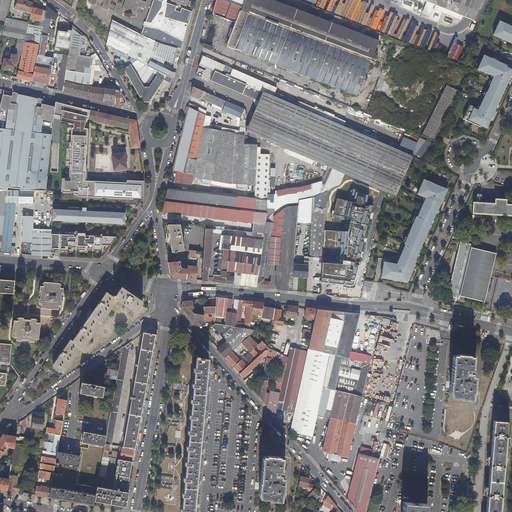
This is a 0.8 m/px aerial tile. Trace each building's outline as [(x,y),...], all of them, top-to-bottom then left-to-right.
[(32,8),(34,3),(25,0),(18,0),(15,8),(31,14),(32,8)] [(97,0),(99,0),(104,1),(102,7),(108,9),(111,0),(125,0),(123,8),(136,13),(138,6),(145,8),(147,2),(140,0),(89,0),(89,3),(96,5),(97,0)] [(160,0),(153,0),(141,35),(156,42),(176,48),(179,49),(182,50),(192,11),(182,8),(181,12),(175,10),(176,6),(160,0)] [(367,71),(372,61),(242,10),(243,7),(236,5),(223,0),(218,0),(213,13),(237,22),(234,29),(231,29),(230,34),(233,35),(230,44),(229,44),(228,46),(358,96),(365,78),(367,71)] [(379,41),(272,0),(245,0),(244,4),(243,7),(242,10),(372,61),(373,57),(379,42),(379,41)] [(474,21),(482,0),(422,0),(427,2),(435,5),(463,16),(474,21)] [(482,0),(474,21),(478,22),(479,23),(490,0),(482,0)] [(430,17),(433,8),(435,5),(427,2),(422,14),(430,17)] [(461,20),(463,16),(435,5),(433,8),(461,20)] [(47,7),(47,8),(46,11),(44,22),(41,39),(40,45),(39,55),(44,56),(44,54),(45,52),(45,50),(47,37),(49,30),(51,18),(52,10),(47,7)] [(31,14),(30,19),(44,22),(46,11),(44,11),(43,10),(32,8),(31,14)] [(29,23),(7,18),(5,26),(27,31),(29,24),(29,23)] [(30,19),(29,23),(29,24),(35,25),(33,35),(35,37),(41,39),(44,22),(30,19)] [(112,20),(107,44),(107,46),(109,51),(111,47),(121,52),(121,60),(116,62),(121,70),(123,69),(130,64),(136,60),(172,78),(173,72),(169,70),(169,71),(155,63),(156,61),(163,64),(165,60),(152,54),(156,42),(141,35),(112,20)] [(511,28),(511,27),(511,26),(499,21),(493,35),(511,44),(511,28)] [(29,24),(27,31),(25,40),(25,42),(39,45),(40,45),(41,39),(35,37),(33,35),(35,25),(29,24)] [(5,26),(4,28),(2,35),(18,38),(25,40),(27,31),(5,26)] [(68,55),(63,91),(115,104),(116,91),(89,87),(93,60),(80,57),(81,50),(80,50),(79,49),(81,36),(73,28),(68,55)] [(67,31),(58,30),(55,47),(69,49),(71,30),(68,30),(67,31)] [(89,87),(116,91),(116,88),(93,85),(94,73),(96,61),(100,60),(97,55),(97,56),(87,38),(82,34),(80,50),(81,50),(80,57),(93,60),(89,87)] [(17,55),(21,56),(25,42),(25,40),(18,38),(14,55),(17,55)] [(16,78),(32,81),(33,77),(37,55),(39,45),(25,42),(21,56),(16,78)] [(176,48),(156,42),(152,54),(165,60),(174,64),(177,54),(174,53),(176,48)] [(17,55),(14,55),(12,54),(10,60),(4,58),(2,69),(13,72),(17,55)] [(49,81),(54,59),(54,58),(44,56),(39,55),(37,55),(33,77),(49,81)] [(58,90),(63,91),(68,55),(64,55),(63,55),(63,60),(58,90)] [(507,66),(484,55),(477,70),(490,76),(491,75),(494,76),(489,86),(490,86),(487,93),(480,107),(481,107),(479,111),(476,110),(477,109),(470,105),(463,120),(481,127),(481,126),(487,129),(500,101),(499,101),(505,90),(511,74),(511,69),(506,67),(507,66)] [(215,71),(227,76),(230,68),(217,62),(214,71),(215,71)] [(130,64),(123,69),(143,101),(149,101),(163,80),(156,75),(149,86),(143,86),(130,64)] [(211,81),(246,96),(247,93),(244,91),(246,85),(227,76),(215,71),(211,81)] [(459,92),(459,90),(444,84),(424,137),(435,141),(439,133),(459,92)] [(247,111),(245,109),(193,87),(192,93),(193,94),(202,97),(201,99),(224,108),(223,111),(241,118),(244,119),(245,116),(247,117),(247,111)] [(409,165),(413,156),(413,155),(345,127),(286,102),(264,92),(260,102),(255,111),(247,131),(257,136),(364,181),(372,186),(386,191),(387,192),(396,195),(405,175),(409,165)] [(14,110),(18,94),(17,94),(16,93),(13,93),(12,97),(3,95),(0,107),(12,110),(14,110)] [(34,115),(38,99),(18,94),(14,110),(12,110),(7,130),(38,134),(41,120),(38,120),(39,116),(38,116),(37,116),(36,116),(35,116),(34,115)] [(0,190),(7,190),(46,191),(48,175),(50,152),(53,127),(54,118),(55,107),(43,104),(43,100),(42,99),(40,99),(39,99),(38,99),(34,115),(35,116),(36,116),(37,116),(38,116),(39,116),(38,120),(41,120),(51,123),(48,135),(38,134),(7,130),(0,129),(0,190)] [(90,112),(55,104),(55,107),(54,118),(61,119),(60,122),(73,125),(74,128),(72,128),(70,173),(70,179),(62,179),(62,192),(74,193),(74,194),(77,194),(78,196),(136,199),(136,198),(143,198),(144,181),(127,180),(127,183),(84,181),(86,133),(85,133),(86,123),(87,123),(88,119),(90,112)] [(189,107),(173,171),(176,172),(175,183),(190,186),(191,184),(189,184),(190,175),(194,176),(203,128),(205,115),(193,109),(189,107)] [(90,112),(88,119),(129,129),(132,147),(130,147),(131,149),(139,148),(136,121),(90,111),(90,112)] [(194,176),(193,179),(232,184),(234,144),(238,145),(236,185),(255,185),(256,154),(257,145),(245,145),(245,137),(203,128),(194,176)] [(418,137),(411,155),(423,159),(430,142),(418,137)] [(125,153),(112,155),(114,170),(127,169),(125,153)] [(256,180),(268,180),(269,154),(256,154),(256,180)] [(384,262),(381,277),(400,281),(400,279),(406,280),(408,277),(409,277),(415,260),(416,260),(423,243),(422,242),(427,230),(428,231),(436,213),(436,214),(444,197),(442,196),(445,190),(441,188),(441,187),(432,183),(431,184),(427,182),(427,181),(423,179),(417,194),(425,198),(417,217),(416,216),(404,244),(405,245),(397,264),(388,262),(387,263),(384,262)] [(256,180),(255,199),(268,199),(268,180),(256,180)] [(226,221),(226,229),(242,232),(251,231),(259,226),(259,222),(267,219),(268,200),(255,199),(168,189),(163,210),(163,213),(179,215),(206,219),(226,221)] [(339,263),(322,262),(321,282),(351,285),(354,283),(374,206),(367,205),(370,193),(353,189),(350,201),(337,198),(333,215),(351,219),(348,232),(324,230),(323,247),(341,248),(339,263)] [(53,191),(46,191),(7,190),(4,216),(2,236),(1,247),(1,252),(14,253),(15,246),(12,246),(12,244),(11,244),(16,203),(34,203),(34,216),(32,216),(32,214),(26,214),(26,216),(23,216),(22,254),(51,256),(51,250),(52,234),(52,221),(53,210),(53,191)] [(511,204),(506,204),(506,199),(497,199),(495,199),(495,203),(489,203),(485,203),(484,202),(474,202),(473,202),(472,214),(473,214),(505,216),(506,216),(511,215),(511,204)] [(283,209),(266,222),(265,234),(262,254),(259,274),(259,275),(258,287),(270,288),(271,281),(264,280),(264,278),(268,279),(270,264),(279,265),(277,289),(292,291),(298,206),(289,206),(283,209)] [(326,207),(313,206),(312,206),(309,256),(310,256),(323,257),(323,247),(324,230),(326,207)] [(53,210),(52,221),(126,225),(126,213),(86,211),(86,208),(82,208),(82,211),(78,211),(79,208),(69,207),(69,211),(53,210)] [(205,227),(206,219),(179,215),(177,225),(205,227)] [(180,226),(168,226),(172,252),(175,252),(176,252),(184,250),(182,237),(182,235),(180,226)] [(205,229),(202,280),(208,281),(212,229),(205,229)] [(56,234),(52,234),(51,250),(61,250),(61,252),(69,252),(69,250),(72,250),(72,247),(78,248),(77,250),(85,251),(85,253),(89,253),(89,251),(103,252),(103,246),(111,246),(117,237),(117,235),(102,235),(102,237),(89,236),(89,238),(86,238),(86,236),(69,236),(69,234),(60,234),(60,232),(56,232),(56,234)] [(262,254),(265,234),(253,232),(252,238),(223,235),(221,249),(223,249),(255,254),(262,254)] [(486,294),(490,279),(496,254),(496,253),(471,247),(471,248),(468,248),(468,246),(469,244),(460,242),(447,296),(456,298),(457,294),(459,294),(459,296),(485,302),(485,301),(486,294)] [(223,249),(221,270),(227,271),(237,272),(242,273),(250,273),(259,274),(262,254),(255,254),(223,249)] [(180,261),(168,262),(170,273),(174,277),(186,279),(187,269),(182,268),(180,266),(180,261)] [(187,269),(186,279),(196,280),(197,267),(188,265),(187,269)] [(214,275),(214,282),(233,284),(234,277),(229,276),(230,273),(227,273),(227,271),(221,270),(220,275),(214,275)] [(242,275),(241,285),(258,287),(259,275),(259,274),(250,273),(242,273),(242,275)] [(297,281),(296,287),(307,288),(308,273),(303,273),(303,281),(297,281)] [(0,291),(0,293),(14,294),(15,281),(0,279),(0,280),(10,282),(9,290),(7,290),(7,292),(0,291)] [(0,291),(7,292),(7,290),(9,290),(10,282),(0,280),(0,291)] [(39,298),(39,303),(42,304),(42,308),(58,309),(59,305),(61,305),(62,288),(60,287),(60,283),(44,282),(44,286),(40,286),(40,291),(41,291),(41,298),(39,298)] [(63,351),(53,366),(63,373),(81,348),(83,349),(117,300),(136,312),(143,302),(122,287),(116,296),(115,295),(113,297),(107,292),(81,330),(73,341),(71,340),(66,347),(63,351)] [(203,321),(204,321),(204,315),(195,313),(192,310),(195,308),(194,307),(193,306),(193,300),(183,301),(181,307),(194,321),(194,319),(203,321)] [(237,314),(235,326),(239,327),(250,329),(252,317),(255,302),(240,300),(237,314)] [(264,306),(264,303),(255,302),(252,317),(261,319),(262,317),(264,306)] [(209,307),(204,307),(204,313),(204,315),(204,321),(215,323),(216,320),(216,313),(216,307),(212,307),(212,306),(209,306),(209,307)] [(275,309),(264,306),(262,317),(273,319),(275,309)] [(296,318),(298,307),(289,306),(287,317),(296,318)] [(224,317),(226,317),(226,314),(226,313),(226,309),(218,308),(216,316),(224,317)] [(315,319),(317,309),(307,308),(305,317),(315,319)] [(273,322),(282,324),(283,319),(280,318),(281,310),(275,309),(273,319),(273,322)] [(360,405),(363,396),(341,390),(360,314),(317,309),(315,319),(314,325),(313,331),(311,339),(308,351),(295,412),(291,432),(313,436),(317,416),(323,388),(338,391),(331,419),(323,452),(331,453),(330,460),(338,462),(340,455),(348,457),(360,405)] [(235,326),(237,314),(226,312),(226,314),(226,317),(226,318),(226,319),(225,320),(225,322),(225,324),(230,326),(235,326)] [(15,321),(13,337),(18,337),(17,341),(22,341),(22,340),(30,340),(30,341),(35,342),(35,338),(39,339),(41,322),(36,322),(37,320),(19,319),(19,321),(15,321)] [(194,321),(199,328),(205,323),(203,321),(194,319),(194,321)] [(222,337),(239,327),(235,326),(230,326),(225,324),(215,323),(212,326),(222,337)] [(273,323),(271,333),(276,334),(276,330),(287,332),(288,326),(273,323)] [(122,447),(137,449),(155,347),(158,329),(152,326),(141,334),(121,447),(122,447)] [(245,340),(249,336),(256,330),(250,329),(239,327),(222,337),(226,341),(233,349),(245,339),(245,340)] [(311,339),(313,331),(308,330),(304,329),(303,337),(311,339)] [(266,349),(268,347),(263,341),(258,345),(249,336),(245,340),(242,343),(251,352),(246,356),(245,357),(250,363),(254,359),(253,358),(258,353),(254,349),(257,346),(263,352),(266,349)] [(300,349),(308,351),(311,339),(303,337),(300,349)] [(0,362),(11,364),(12,345),(0,344),(0,340),(0,339),(0,362)] [(117,376),(107,436),(105,444),(109,445),(112,445),(129,349),(130,349),(132,341),(123,348),(119,365),(117,376)] [(224,357),(233,349),(226,341),(218,349),(224,357)] [(290,347),(277,409),(287,411),(300,349),(290,347)] [(264,402),(266,392),(268,380),(267,380),(269,370),(273,353),(273,350),(268,348),(268,351),(267,357),(266,363),(266,365),(265,367),(265,368),(263,377),(262,386),(260,398),(264,402)] [(267,357),(268,351),(266,349),(263,352),(248,366),(239,374),(243,378),(262,360),(265,356),(267,357)] [(287,411),(295,412),(308,351),(300,349),(287,411)] [(225,358),(239,374),(248,366),(242,359),(240,361),(232,352),(225,358)] [(470,370),(472,370),(473,370),(473,366),(474,355),(471,355),(471,354),(457,353),(457,354),(453,354),(451,380),(450,393),(450,395),(460,396),(460,398),(463,398),(473,399),(473,391),(474,391),(475,390),(476,377),(475,377),(475,375),(472,375),(472,374),(472,372),(470,372),(470,370)] [(181,509),(181,511),(183,511),(182,511),(195,511),(209,359),(199,358),(199,357),(197,357),(197,358),(196,368),(194,368),(194,371),(195,371),(194,384),(193,384),(192,387),(194,387),(193,399),(191,399),(191,402),(192,403),(191,415),(190,415),(190,418),(191,418),(190,431),(188,431),(188,434),(190,434),(188,447),(187,446),(187,449),(188,449),(187,462),(186,462),(185,465),(187,465),(186,478),(184,477),(184,480),(185,481),(184,493),(183,493),(183,496),(184,496),(183,509),(181,509)] [(250,378),(252,380),(265,368),(265,367),(266,365),(266,363),(262,362),(261,368),(250,378)] [(119,365),(109,363),(107,374),(117,376),(119,365)] [(247,383),(260,398),(262,386),(256,383),(263,377),(265,368),(252,380),(247,383)] [(102,397),(104,387),(96,385),(96,384),(90,382),(90,384),(82,383),(80,393),(102,397)] [(317,416),(331,419),(338,391),(323,388),(317,416)] [(267,406),(275,416),(280,393),(270,391),(270,393),(267,406)] [(60,408),(66,409),(67,401),(58,399),(56,411),(60,412),(60,408)] [(387,420),(392,406),(386,405),(382,418),(387,420)] [(33,418),(32,428),(43,430),(44,425),(42,425),(43,419),(33,418)] [(500,511),(501,509),(503,509),(504,502),(501,502),(502,492),(503,492),(503,491),(502,491),(503,484),(503,483),(503,477),(504,477),(504,476),(503,476),(504,470),(505,469),(504,469),(506,444),(508,444),(509,443),(509,441),(509,440),(509,436),(507,436),(507,433),(507,432),(507,431),(508,430),(507,430),(508,420),(505,420),(505,419),(504,419),(504,420),(497,419),(496,419),(494,419),(493,430),(492,430),(492,431),(493,431),(493,432),(492,432),(493,433),(491,456),(489,456),(487,457),(487,459),(488,460),(488,465),(490,465),(490,468),(489,468),(489,469),(490,469),(490,470),(489,470),(489,471),(490,471),(488,486),(486,485),(485,486),(485,488),(486,490),(486,494),(488,494),(486,511),(500,511)] [(82,442),(89,444),(94,444),(105,446),(105,444),(107,436),(98,434),(99,433),(92,432),(92,433),(84,432),(82,442)] [(0,488),(7,490),(9,479),(0,477),(0,457),(7,447),(8,447),(14,448),(15,443),(16,436),(4,434),(0,439),(0,488)] [(57,453),(58,452),(61,436),(55,435),(54,444),(46,442),(44,451),(57,453)] [(15,443),(29,445),(30,438),(16,436),(15,443)] [(7,490),(21,492),(22,486),(16,485),(18,476),(14,476),(15,472),(24,473),(29,445),(15,443),(14,448),(11,465),(10,470),(9,479),(7,490)] [(77,485),(97,488),(97,486),(99,476),(103,456),(105,446),(94,444),(89,444),(88,449),(82,447),(81,451),(83,452),(77,485)] [(132,461),(134,462),(137,449),(122,447),(120,459),(131,461),(132,461)] [(56,458),(56,462),(56,464),(58,464),(59,463),(78,467),(80,456),(72,454),(72,453),(66,452),(66,453),(58,452),(57,453),(56,458)] [(380,458),(360,453),(348,499),(355,507),(357,511),(366,511),(367,511),(380,458)] [(47,479),(52,480),(56,462),(56,458),(42,455),(37,483),(45,484),(47,479)] [(260,491),(259,495),(260,495),(260,498),(270,499),(270,500),(282,501),(283,494),(284,494),(286,479),(285,479),(285,478),(282,478),(282,476),(282,475),(279,475),(279,472),(283,473),(284,459),(281,458),(281,456),(267,455),(267,457),(263,457),(261,483),(260,491)] [(103,456),(99,476),(105,477),(109,457),(107,457),(103,456)] [(95,500),(125,505),(128,492),(126,491),(126,489),(131,461),(120,459),(118,459),(113,489),(97,486),(97,488),(96,495),(95,500)] [(301,476),(299,486),(308,488),(309,484),(310,478),(301,476)] [(35,495),(49,497),(51,489),(46,488),(46,487),(41,486),(41,487),(36,486),(35,495)] [(51,489),(49,497),(83,504),(94,505),(94,501),(95,500),(96,495),(87,494),(88,492),(81,491),(81,492),(65,490),(65,488),(59,487),(59,489),(51,487),(51,489)] [(316,488),(308,496),(314,502),(321,494),(316,488)] [(328,511),(334,502),(328,496),(327,499),(326,501),(322,509),(326,511),(328,511)] [(403,501),(402,511),(426,511),(427,503),(417,502),(417,508),(413,507),(414,501),(403,501)]
